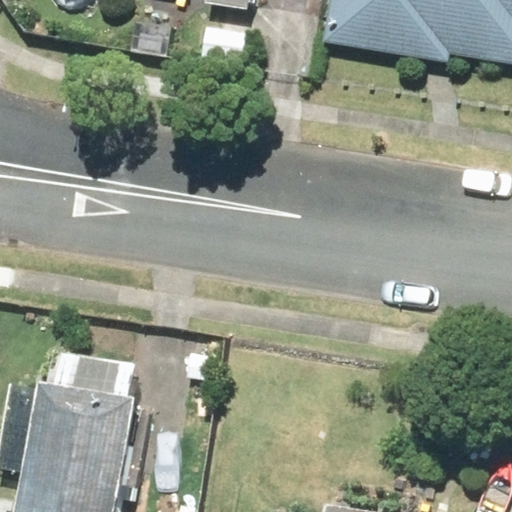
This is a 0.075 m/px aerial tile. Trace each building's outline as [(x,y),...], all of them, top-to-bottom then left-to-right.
[(218,0),(217,11),(259,18),(262,0),(218,0)] [(511,0),(340,0),(332,50),(459,70),(460,61),(511,69),(511,0)] [(180,32),(143,27),(138,58),(175,63),(180,32)] [(214,30),(210,65),(250,70),(255,36),(214,30)] [(34,476),(28,511),(128,511),(147,401),(139,400),(145,365),(63,352),(57,386),(50,385),(48,392),(25,388),(11,473),(34,476)]
